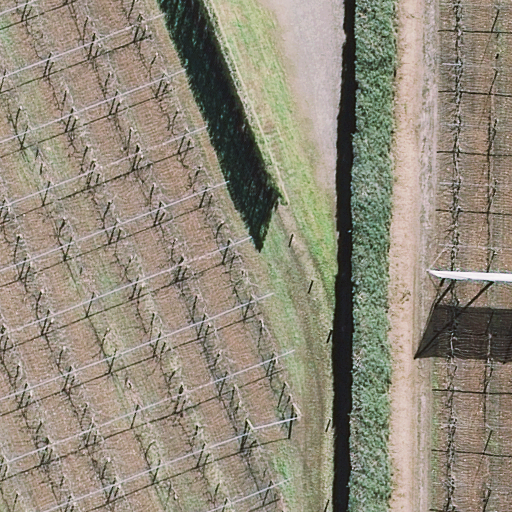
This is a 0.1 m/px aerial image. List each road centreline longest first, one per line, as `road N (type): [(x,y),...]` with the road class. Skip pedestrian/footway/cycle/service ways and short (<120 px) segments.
road 1 (track): [(353,0),(345,511)]
road 2 (track): [(415,511),(423,0)]
